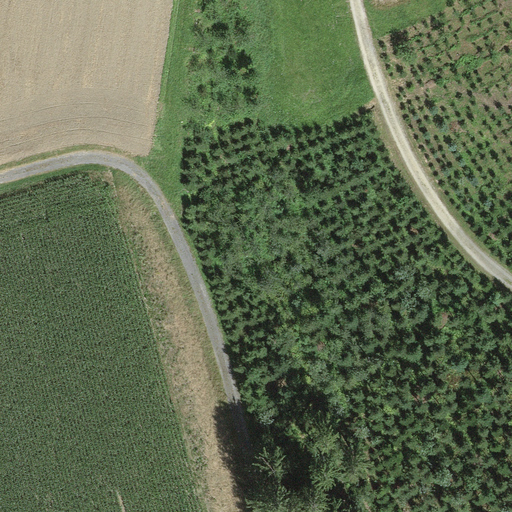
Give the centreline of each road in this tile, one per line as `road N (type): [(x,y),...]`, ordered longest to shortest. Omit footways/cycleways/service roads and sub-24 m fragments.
road 1 (track): [(0,175),(91,152),(134,170),(168,219),(259,511)]
road 2 (track): [(350,0),(409,171),(488,265),(511,280)]
